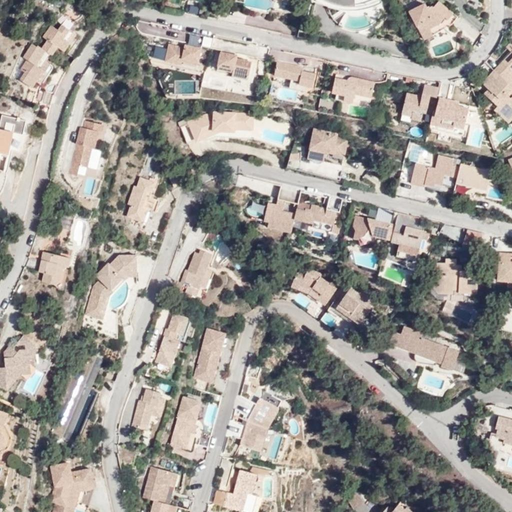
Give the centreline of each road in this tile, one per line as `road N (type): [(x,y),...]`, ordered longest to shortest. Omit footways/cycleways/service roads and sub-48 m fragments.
road 1 (residential): [(0,299),(25,242),(72,75),(104,28),(125,15),(434,75),(464,69),(486,53),(500,0)]
road 2 (residential): [(511,229),(255,169),(203,175),(184,198),(111,413),(108,456),(123,511)]
road 3 (residential): [(198,511),(246,331),(268,308),(290,310),(328,336),(436,432)]
